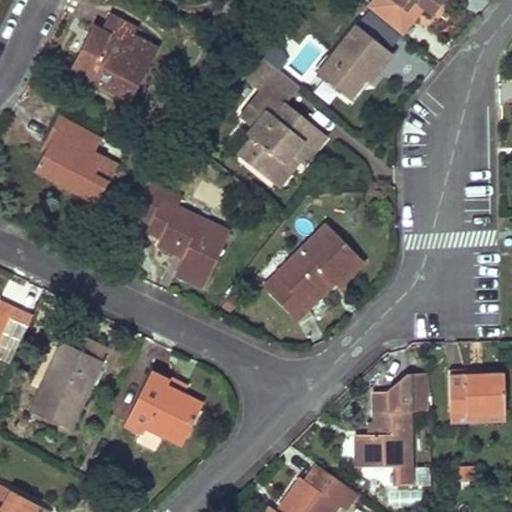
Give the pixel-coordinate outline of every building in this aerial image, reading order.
[(391,0),(404,10),(412,0),(415,0),(423,7),(431,13),(441,0),(391,0)] [(415,0),(412,0),(404,10),(414,18),(423,7),(415,0)] [(94,24),(69,71),(114,94),(127,68),(143,76),(158,47),(134,34),(138,27),(110,12),(102,28),(94,24)] [(393,54),(357,25),(317,74),(349,100),(366,80),(369,83),(393,54)] [(315,70),(325,42),(303,35),(294,63),(315,70)] [(249,80),(260,88),(261,87),(277,101),(268,112),(275,117),(284,106),(286,103),(285,102),(297,87),(265,62),(249,80)] [(127,68),(114,94),(130,102),(143,76),(127,68)] [(240,113),(244,117),(255,126),(248,135),(252,138),(238,156),(270,181),(291,155),(298,161),(302,164),(326,136),(286,103),(284,106),(275,117),(268,112),(277,101),(261,87),(260,88),(240,113)] [(59,114),(46,139),(53,143),(50,148),(48,146),(47,148),(34,170),(96,204),(109,180),(96,173),(105,156),(95,151),(102,138),(59,114)] [(46,139),(42,146),(47,148),(48,146),(50,148),(53,143),(46,139)] [(291,155),(270,181),(277,187),(298,161),(291,155)] [(105,156),(96,173),(109,180),(118,163),(105,156)] [(128,212),(150,223),(160,201),(166,190),(150,182),(128,212)] [(150,223),(146,230),(161,237),(160,239),(185,251),(183,258),(175,274),(204,287),(229,233),(176,208),(181,197),(166,190),(160,201),(150,223)] [(327,225),(264,287),(287,310),(298,299),(303,304),(329,278),(333,282),(337,286),(363,261),(327,225)] [(160,239),(157,246),(183,258),(185,251),(160,239)] [(298,299),(287,310),(296,320),(333,282),(329,278),(303,304),(298,299)] [(0,357),(10,362),(32,318),(0,301),(0,357)] [(73,331),(67,344),(98,359),(105,346),(73,331)] [(54,338),(46,356),(55,360),(63,343),(54,338)] [(67,344),(63,343),(55,360),(31,411),(70,429),(102,361),(98,359),(67,344)] [(465,372),(448,373),(449,412),(465,411),(465,416),(505,415),(504,376),(482,377),(465,377),(465,372)] [(168,382),(150,373),(126,422),(144,431),(146,426),(182,444),(202,405),(183,395),(166,386),(168,382)] [(428,410),(428,373),(406,374),(389,388),(390,391),(374,391),(374,424),(374,433),(368,434),(356,434),(357,466),(395,466),(395,485),(411,485),(409,410),(428,410)] [(168,382),(166,386),(183,395),(186,388),(170,379),(168,382)] [(449,412),(450,424),(505,422),(505,415),(465,416),(465,411),(449,412)] [(144,431),(126,422),(123,426),(141,435),(144,431)] [(278,508),(283,511),(273,511),(265,506),(261,511),(333,511),(338,505),(344,509),(356,492),(317,465),(306,481),(300,477),(278,508)] [(473,468),(455,468),(455,478),(473,478),(473,468)] [(0,511),(34,511),(38,505),(0,484),(0,511)]
